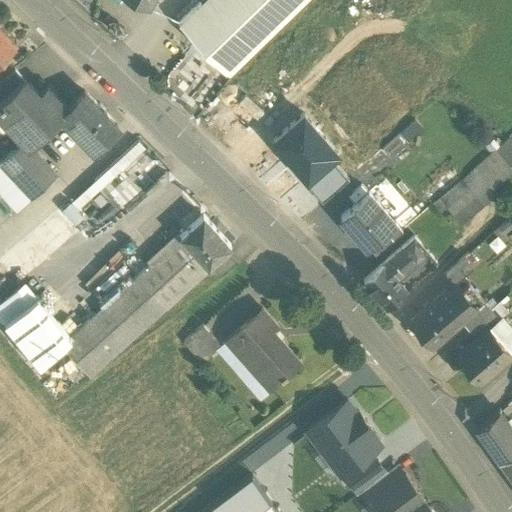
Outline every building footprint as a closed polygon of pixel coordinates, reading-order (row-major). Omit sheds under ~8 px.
[(202,0),(178,25),(230,76),(305,0),(202,0)] [(0,26),(0,58),(4,54),(16,42),(0,26)] [(0,67),(10,60),(4,54),(0,58),(0,67)] [(11,70),(0,78),(0,92),(4,96),(21,79),(11,70)] [(38,96),(21,79),(4,96),(0,99),(0,118),(24,142),(29,147),(60,116),(67,109),(46,87),(38,96)] [(115,128),(83,94),(67,109),(60,116),(92,150),(115,128)] [(274,141),(307,180),(330,159),(337,154),(304,115),(274,141)] [(400,136),(383,151),(391,160),(408,145),(400,136)] [(511,143),(510,141),(496,153),(510,168),(511,166),(511,143)] [(24,142),(0,161),(0,163),(13,177),(37,155),(29,147),(24,142)] [(496,153),(432,209),(439,217),(446,211),(458,226),(494,194),(488,188),(510,168),(496,153)] [(37,155),(13,177),(33,199),(56,176),(37,155)] [(303,183),(322,204),(349,181),(330,159),(307,180),(303,183)] [(13,177),(0,163),(0,193),(18,213),(33,199),(13,177)] [(395,223),(369,193),(341,218),(367,248),(367,247),(394,224),(395,223)] [(231,246),(203,215),(181,236),(208,267),(231,246)] [(394,224),(367,247),(375,256),(402,233),(394,224)] [(181,236),(70,337),(71,338),(63,345),(90,375),(208,267),(181,236)] [(436,263),(413,238),(401,249),(412,262),(423,274),(436,263)] [(401,249),(392,257),(403,270),(412,262),(401,249)] [(392,257),(365,281),(387,306),(406,289),(395,277),(403,270),(392,257)] [(464,258),(445,275),(454,284),(455,283),(455,284),(473,268),(464,258)] [(454,284),(410,322),(431,347),(461,321),(483,302),(468,284),(461,290),(455,284),(455,283),(454,284)] [(70,337),(37,296),(4,323),(40,366),(63,345),(71,338),(70,337)] [(483,302),(461,321),(468,330),(490,310),(483,302)] [(275,325),(261,309),(226,340),(269,388),(281,378),(282,378),(287,374),(286,373),(299,362),(270,329),(275,325)] [(490,310),(468,330),(476,339),(489,327),(490,329),(499,321),(498,319),(490,310)] [(511,352),(511,329),(501,317),(498,319),(499,321),(490,329),(511,353),(511,352)] [(221,346),(202,325),(183,341),(202,362),(221,346)] [(476,339),(456,357),(478,382),(511,353),(490,329),(489,327),(476,339)] [(339,475),(342,473),(371,452),(380,444),(370,431),(372,429),(359,412),(357,414),(348,401),(306,432),(322,452),(339,475)] [(511,430),(497,413),(477,428),(499,461),(511,451),(511,430)] [(511,451),(499,461),(511,479),(511,451)] [(371,452),(342,473),(358,494),(361,492),(386,472),(371,452)] [(386,472),(361,492),(369,503),(395,484),(386,472)] [(203,511),(281,511),(253,475),(203,511)] [(395,484),(369,503),(376,511),(403,511),(422,498),(405,476),(395,484)] [(432,511),(422,498),(403,511),(432,511)]
